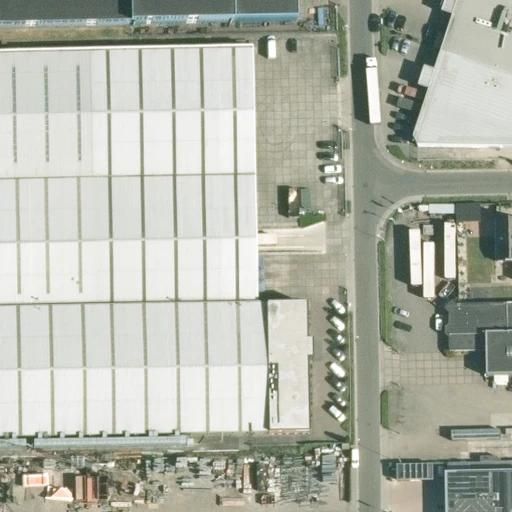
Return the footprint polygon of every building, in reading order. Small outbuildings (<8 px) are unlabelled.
[(0,0),(0,27),(233,23),(296,23),(295,0),(0,0)] [(511,0),(448,0),(444,13),(453,16),(414,139),(418,147),(511,148),(511,0)] [(0,439),(309,434),(307,306),(266,307),(256,307),(222,308),(217,50),(95,51),(0,52),(0,439)] [(482,223),(481,205),(457,206),(458,224),(482,223)] [(511,221),(497,222),(497,262),(511,262),(511,221)] [(511,303),(508,304),(459,305),(454,302),(446,311),(450,315),(451,352),(487,351),(488,377),(511,376),(511,303)] [(511,511),(511,472),(447,474),(447,511),(511,511)]
